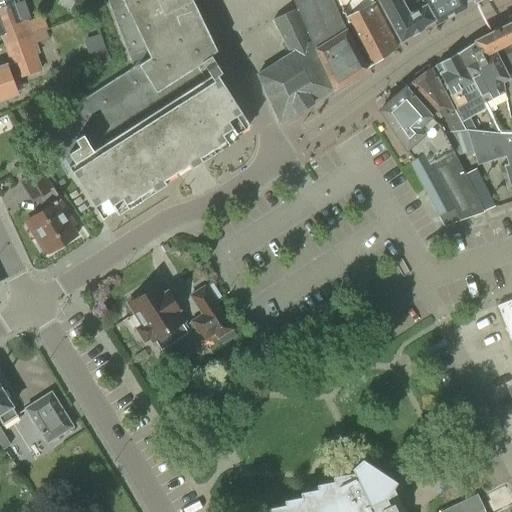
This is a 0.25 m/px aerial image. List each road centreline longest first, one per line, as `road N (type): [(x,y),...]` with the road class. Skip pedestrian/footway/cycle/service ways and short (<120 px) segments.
road 1 (residential): [(30,304),(279,158),(210,0)]
road 2 (residential): [(158,511),(30,304)]
road 3 (residential): [(511,465),(442,322)]
